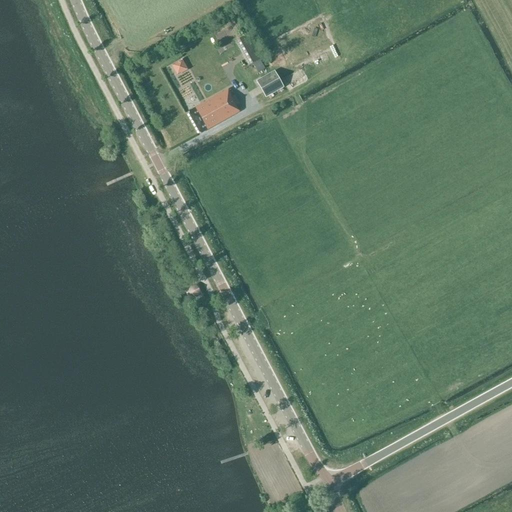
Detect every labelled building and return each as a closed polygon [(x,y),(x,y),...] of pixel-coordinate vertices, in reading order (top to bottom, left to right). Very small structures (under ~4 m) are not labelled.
[(235,42),(248,65),(259,59),(246,36),(235,42)] [(177,76),(187,70),(181,60),(172,66),(177,76)] [(266,98),(283,88),(274,72),(257,82),(266,98)] [(229,90),(188,112),(201,135),(240,113),(237,107),(240,105),(235,96),(233,97),(229,90)] [(197,296),(200,295),(195,285),(192,287),(190,289),(189,291),(190,294),(192,296),(194,297),(197,296)]
